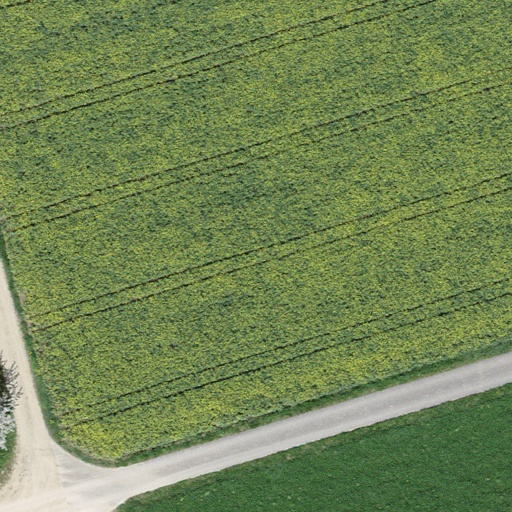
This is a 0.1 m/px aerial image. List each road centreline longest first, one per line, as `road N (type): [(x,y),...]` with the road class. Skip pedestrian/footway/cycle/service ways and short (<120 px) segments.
road 1 (track): [(511,379),(59,511)]
road 2 (track): [(49,511),(0,333)]
